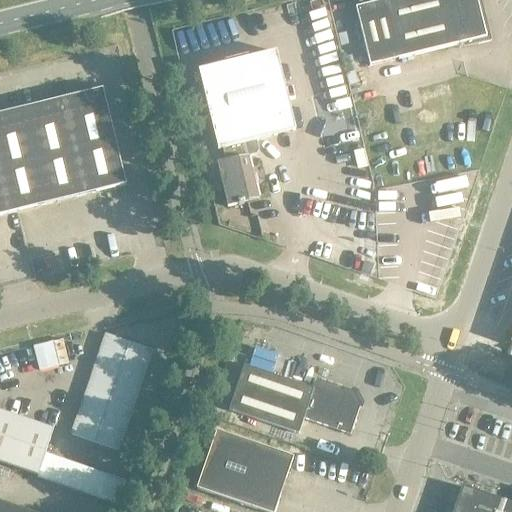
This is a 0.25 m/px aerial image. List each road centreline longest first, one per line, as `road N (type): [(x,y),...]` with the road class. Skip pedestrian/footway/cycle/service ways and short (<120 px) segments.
road 1 (unclassified): [(454,340),(262,276),(192,271),(0,319)]
road 2 (unclassified): [(402,511),(454,340)]
road 3 (unclassified): [(454,340),(511,174)]
